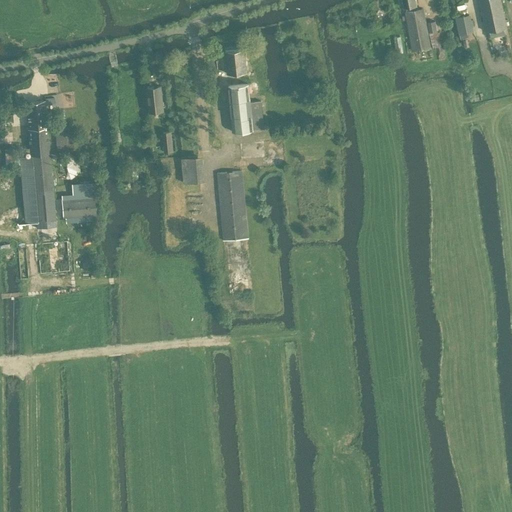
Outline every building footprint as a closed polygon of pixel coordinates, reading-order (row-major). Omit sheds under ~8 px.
[(422,8),(416,10),(415,5),(417,5),(415,0),(402,0),(404,7),(406,7),(406,11),(407,15),(402,16),(403,20),(407,19),(413,50),(440,46),(437,31),(435,21),(427,22),(429,32),(427,32),(422,8)] [(507,27),(501,0),(479,0),(486,31),(507,27)] [(471,26),(474,26),(473,19),(470,20),(469,15),(456,17),(459,35),(473,32),(471,26)] [(233,131),(253,129),(264,128),(261,100),(250,101),(248,82),(269,80),(268,70),(247,71),(245,49),(225,51),(233,131)] [(150,112),(163,111),(161,86),(147,87),(148,96),(147,97),(147,102),(149,103),(150,112)] [(56,219),(50,158),(57,160),(58,173),(70,179),(80,172),(79,159),(67,153),(60,158),(61,156),(49,152),(44,100),(25,102),(31,155),(30,155),(36,221),(56,219)] [(73,131),(55,133),(56,151),(74,149),(73,131)] [(165,152),(173,151),(171,131),(163,132),(165,152)] [(184,182),(200,180),(198,155),(182,156),(184,182)] [(242,170),(218,173),(224,240),(248,238),(242,170)] [(98,196),(61,199),(63,218),(100,215),(98,196)]
